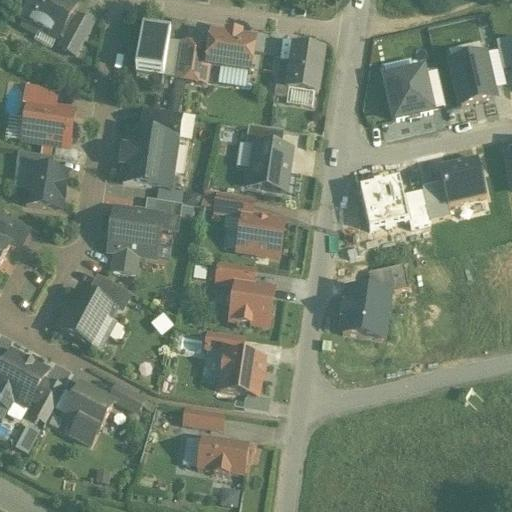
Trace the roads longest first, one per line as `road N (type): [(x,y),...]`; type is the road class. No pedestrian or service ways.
road 1 (residential): [(33,330),(89,228),(113,0)]
road 2 (residential): [(336,173),(299,426)]
road 3 (residential): [(354,39),(131,0)]
road 4 (residential): [(511,365),(338,405),(299,426)]
road 5 (residential): [(336,173),(511,132)]
road 6 (track): [(354,39),(493,0)]
road 7 (residential): [(354,39),(336,173)]
